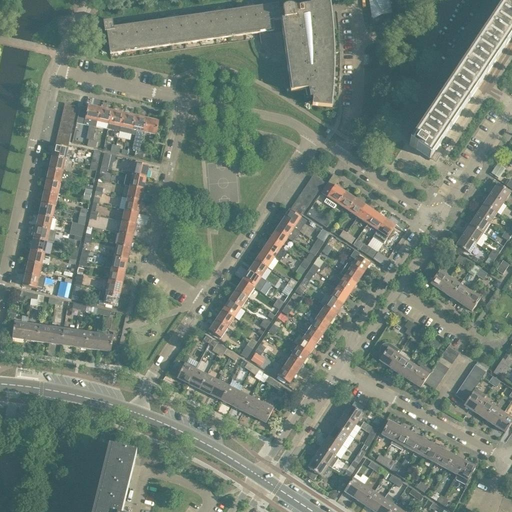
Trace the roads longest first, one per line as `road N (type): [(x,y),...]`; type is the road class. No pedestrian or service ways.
road 1 (residential): [(185,98),(52,69),(0,293)]
road 2 (residential): [(201,299),(150,260),(185,98)]
road 3 (residential): [(201,299),(314,137)]
road 4 (residential): [(336,368),(511,455)]
road 5 (residential): [(436,218),(425,222),(354,327),(355,340)]
road 6 (residential): [(355,340),(398,290),(434,235),(436,218)]
road 7 (residential): [(436,218),(314,137)]
road 8 (tertiary): [(135,412),(262,477)]
road 9 (tertiary): [(0,384),(135,412)]
road 10 (residential): [(314,137),(286,119),(185,98)]
road 11 (residential): [(436,218),(511,107)]
road 12 (residential): [(135,412),(201,299)]
